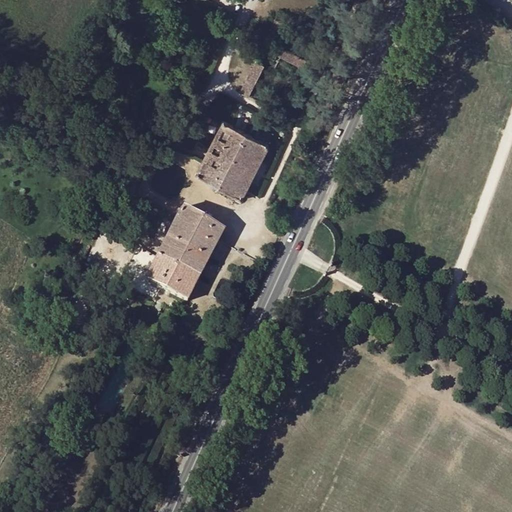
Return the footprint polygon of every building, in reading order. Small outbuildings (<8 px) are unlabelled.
[(283,23),(274,19),(271,26),(279,30),(283,23)] [(263,47),(303,68),(306,61),(267,40),(263,47)] [(264,66),(256,62),(240,93),(248,96),(264,66)] [(268,145),(223,121),(195,175),(240,200),(268,145)] [(224,231),(183,208),(177,217),(170,230),(145,280),(188,301),(224,231)]
